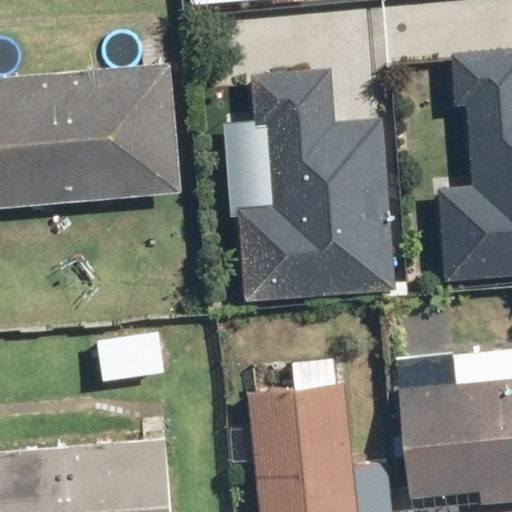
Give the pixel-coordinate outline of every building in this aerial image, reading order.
[(440,183),(445,266),(511,261),(511,37),(450,41),(454,93),(470,92),(476,181),(440,183)] [(246,199),(252,282),(394,273),(384,102),(342,105),(339,53),(257,58),(260,109),(276,108),(282,197),(246,199)] [(172,59),(0,74),(0,201),(183,185),(172,59)] [(511,371),(397,382),(407,491),(511,481),(511,371)] [(246,384),(257,511),(391,511),(387,456),(348,460),(341,376),(246,384)] [(0,511),(174,511),(168,435),(0,448),(0,511)]
